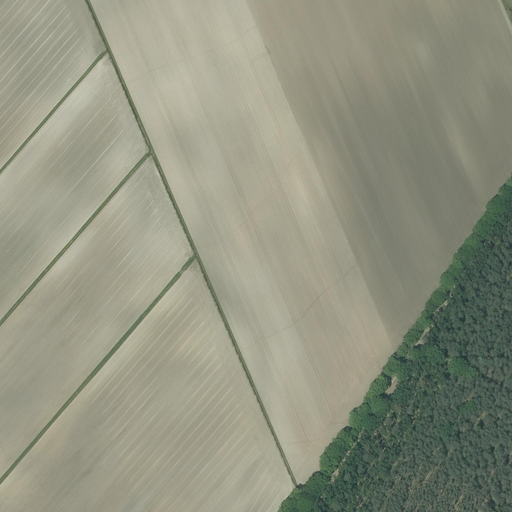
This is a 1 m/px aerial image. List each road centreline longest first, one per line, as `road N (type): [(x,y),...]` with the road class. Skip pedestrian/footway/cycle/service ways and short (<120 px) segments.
road 1 (track): [(418,345),(310,511)]
road 2 (track): [(511,205),(418,345)]
